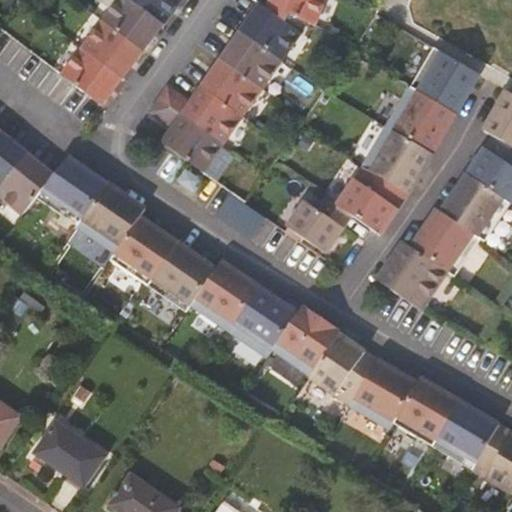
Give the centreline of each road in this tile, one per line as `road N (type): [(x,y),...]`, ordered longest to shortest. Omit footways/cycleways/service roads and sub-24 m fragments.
road 1 (residential): [(341,303),(93,154),(208,0)]
road 2 (residential): [(341,303),(497,74)]
road 3 (residential): [(341,303),(511,412)]
